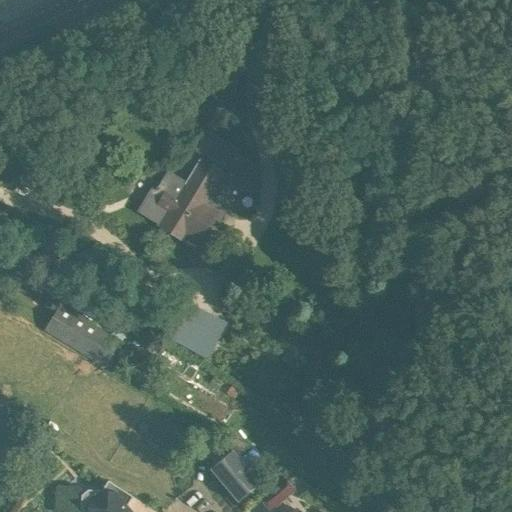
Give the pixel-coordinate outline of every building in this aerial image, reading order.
[(221,217),(225,212),(215,206),(221,195),(224,196),(233,182),(223,176),(226,171),(246,182),(255,167),(206,137),(196,152),(204,157),(201,162),(186,185),(168,174),(154,197),(153,197),(147,199),(139,211),(161,226),(160,228),(195,248),(215,214),(221,217)] [(207,357),(212,348),(209,346),(220,324),(178,300),(178,301),(161,332),(207,357)] [(120,343),(61,307),(48,328),(107,364),(120,343)] [(261,485),(251,473),(240,460),(247,447),(231,437),(208,456),(216,466),(210,471),(238,504),(261,485)] [(271,511),(295,492),(284,479),(259,500),(270,511),(271,511)] [(130,511),(127,508),(133,499),(134,500),(134,498),(108,482),(102,491),(88,491),(81,496),(80,509),(82,511),(130,511)]
